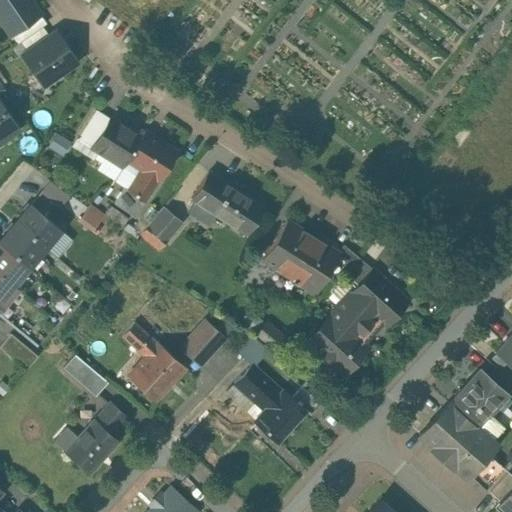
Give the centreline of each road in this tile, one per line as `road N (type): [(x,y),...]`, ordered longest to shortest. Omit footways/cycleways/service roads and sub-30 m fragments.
road 1 (residential): [(482,299),(104,50)]
road 2 (residential): [(356,436),(482,299)]
road 3 (unknown): [(104,50),(23,167)]
